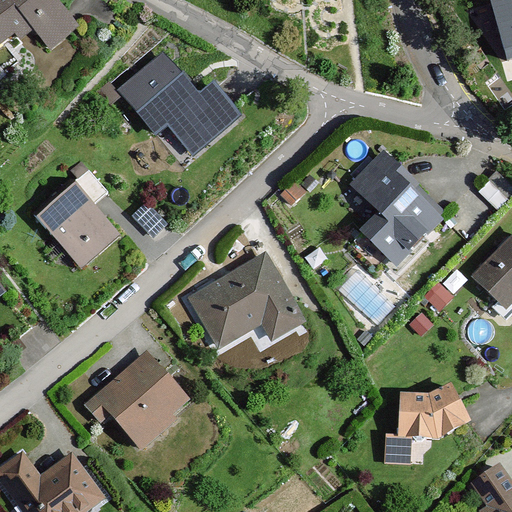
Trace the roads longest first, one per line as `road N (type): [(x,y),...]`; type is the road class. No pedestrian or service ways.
road 1 (residential): [(353,102),(243,217),(0,420)]
road 2 (residential): [(165,0),(353,102)]
road 3 (residential): [(409,0),(408,16),(482,134)]
road 4 (residential): [(353,102),(482,134)]
